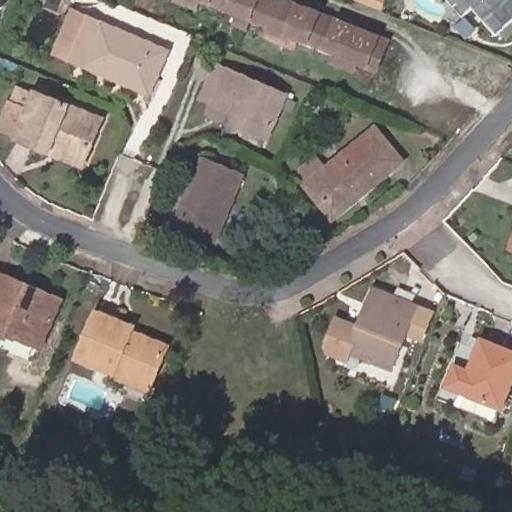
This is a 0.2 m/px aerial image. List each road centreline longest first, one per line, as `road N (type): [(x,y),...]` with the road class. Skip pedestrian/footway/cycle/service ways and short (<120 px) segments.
road 1 (residential): [(0,191),(64,230),(227,289),(262,292),(329,266),(408,211)]
road 2 (residential): [(408,211),(511,101)]
road 3 (unknown): [(373,41),(511,100)]
road 4 (residential): [(408,211),(464,281),(511,300)]
